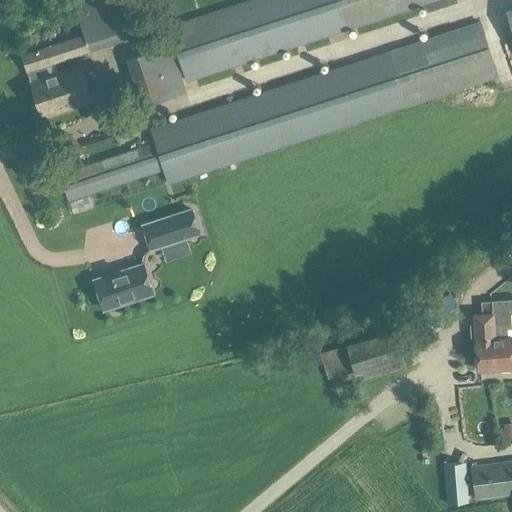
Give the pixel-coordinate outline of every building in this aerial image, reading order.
[(92,0),(76,6),(84,31),(91,52),(127,40),(114,0),(92,0)] [(248,0),(168,26),(187,82),(438,0),(248,0)] [(480,21),(389,51),(149,128),(154,142),(163,170),(168,184),(407,107),(498,77),(480,21)] [(85,35),(22,54),(42,118),(93,101),(81,64),(58,71),(55,63),(90,52),(85,35)] [(163,170),(154,142),(59,173),(68,201),(163,170)] [(191,208),(142,225),(150,250),(200,233),(191,208)] [(144,262),(92,279),(103,311),(154,294),(144,262)] [(460,308),(452,297),(440,305),(443,310),(448,317),(460,308)] [(448,317),(443,310),(426,323),(426,324),(434,334),(452,323),(448,317)] [(479,371),(511,368),(511,362),(511,338),(504,338),(504,329),(511,328),(510,313),(477,315),(479,371)] [(426,324),(401,342),(414,362),(441,344),(434,334),(426,324)] [(398,338),(348,353),(357,380),(406,365),(398,338)] [(339,347),(330,350),(319,353),(327,379),(347,373),(339,347)] [(511,460),(470,466),(476,499),(511,494),(511,460)] [(468,503),(464,462),(445,464),(448,504),(468,503)]
